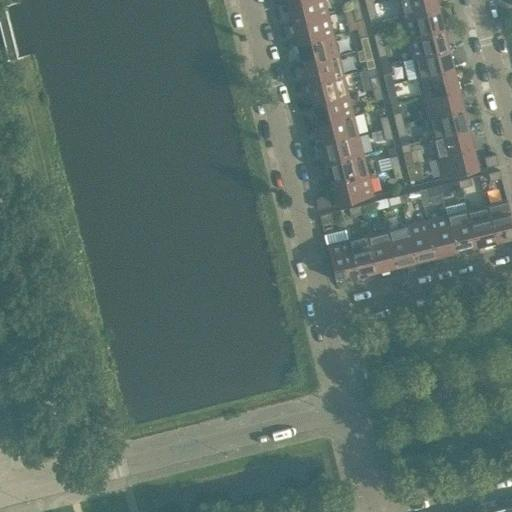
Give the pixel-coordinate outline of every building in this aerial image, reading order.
[(324,0),(303,0),(287,4),(292,24),(328,15),(324,0)] [(349,0),(352,9),(360,7),(357,0),(349,0)] [(436,0),(397,0),(402,17),(438,8),(436,0)] [(373,4),(365,5),(368,17),(376,15),(373,4)] [(360,7),(352,9),(355,20),(362,18),(360,7)] [(438,8),(402,17),(407,37),(443,28),(438,8)] [(328,15),(292,24),(297,44),(333,35),(328,15)] [(443,28),(407,37),(412,58),(448,49),(443,28)] [(380,32),(373,34),(375,45),(383,43),(380,32)] [(333,35),(297,44),(302,63),(338,54),(333,35)] [(367,35),(359,37),(362,48),(369,46),(367,35)] [(383,43),(375,45),(378,57),(386,55),(383,43)] [(369,46),(362,48),(365,60),(372,58),(369,46)] [(448,49),(412,58),(417,78),(453,69),(448,49)] [(338,54),(302,63),(307,84),(343,75),(338,54)] [(453,69),(417,78),(422,97),(458,88),(453,69)] [(390,72),(383,74),(385,85),(393,83),(390,72)] [(343,75),(307,84),(312,104),(348,95),(343,75)] [(369,77),(372,88),(379,87),(377,75),(369,77)] [(393,83),(385,85),(388,97),(396,95),(393,83)] [(379,87),(372,88),(375,100),(382,98),(379,87)] [(458,88),(422,97),(427,117),(463,108),(458,88)] [(348,95),(312,104),(317,124),(353,115),(348,95)] [(463,108),(427,117),(432,137),(468,128),(463,108)] [(400,112),(392,114),(395,125),(403,123),(400,112)] [(353,115),(317,124),(322,143),(358,134),(353,115)] [(387,115),(379,117),(382,128),(389,126),(387,115)] [(403,123),(395,125),(398,137),(406,135),(403,123)] [(389,126),(382,128),(385,140),(392,138),(389,126)] [(468,128),(432,137),(437,157),(473,148),(468,128)] [(358,134),(322,143),(326,163),(363,154),(358,134)] [(473,148),(437,157),(442,178),(478,169),(473,148)] [(410,151),(402,153),(405,165),(413,163),(410,151)] [(363,154),(326,163),(331,183),(368,174),(363,154)] [(495,154),(490,155),(484,157),(486,167),(498,164),(495,154)] [(389,157),(392,168),(399,166),(396,155),(389,157)] [(399,166),(392,168),(394,180),(402,178),(399,166)] [(499,170),(487,173),(489,180),(501,178),(499,170)] [(368,174),(331,183),(337,204),(373,195),(368,174)] [(470,177),(458,180),(461,188),(472,185),(470,177)] [(458,180),(447,183),(449,191),(461,188),(458,180)] [(439,185),(427,188),(429,195),(440,193),(439,185)] [(419,190),(407,193),(409,200),(421,198),(419,190)] [(399,195),(387,198),(389,205),(401,202),(399,195)] [(326,196),(322,197),(315,199),(317,209),(329,206),(326,196)] [(511,221),(506,199),(485,205),(495,241),(511,236),(511,221)] [(371,202),(360,204),(362,212),(373,209),(371,202)] [(360,204),(348,207),(350,215),(362,212),(360,204)] [(485,205),(466,210),(475,246),(495,241),(485,205)] [(466,210),(446,215),(455,251),(475,246),(466,210)] [(330,212),(319,215),(321,222),(332,220),(330,212)] [(446,215),(426,219),(435,256),(455,251),(446,215)] [(426,219),(406,224),(415,261),(435,256),(426,219)] [(406,224),(387,229),(396,266),(415,261),(406,224)] [(324,234),(326,244),(335,281),(356,275),(347,239),(345,229),(324,234)] [(387,229),(367,234),(376,270),(396,266),(387,229)] [(367,234),(347,239),(356,275),(376,270),(367,234)]
